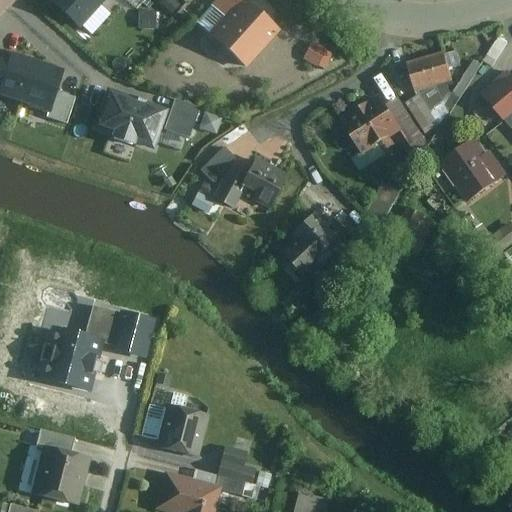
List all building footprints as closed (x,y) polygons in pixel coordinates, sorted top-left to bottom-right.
[(52,0),(50,2),(82,31),(110,0),(52,0)] [(281,31),(249,3),(216,41),(249,69),(281,31)] [(329,51),(313,43),(305,61),(321,68),(329,51)] [(65,71),(6,52),(0,71),(0,98),(52,114),(58,93),(65,71)] [(444,55),(406,67),(415,95),(453,84),(444,55)] [(511,118),(511,79),(507,74),(481,95),(505,125),(511,118)] [(411,104),(427,134),(444,126),(434,107),(447,101),(441,89),(411,104)] [(170,112),(112,92),(99,132),(156,152),(170,112)] [(77,99),(58,93),(52,114),(49,122),(68,127),(77,99)] [(402,137),(379,99),(341,121),(365,159),(402,137)] [(201,110),(176,102),(166,132),(192,140),(201,110)] [(476,142),(440,167),(467,206),(507,178),(490,155),(487,157),(476,142)] [(271,207),(287,175),(255,160),(240,193),(271,207)] [(412,207),(394,244),(423,257),(440,220),(412,207)] [(341,238),(315,213),(275,253),(301,278),(341,238)] [(510,249),(511,247),(511,225),(499,234),(510,249)] [(119,315),(91,308),(83,340),(102,345),(112,347),(119,315)] [(155,324),(119,315),(112,347),(110,354),(145,363),(155,324)] [(83,340),(51,332),(38,385),(90,397),(102,345),(83,340)] [(209,419),(166,407),(155,449),(198,460),(209,419)] [(219,486),(259,497),(267,469),(249,464),(252,453),(229,447),(219,486)] [(92,462),(46,451),(34,501),(80,511),(92,462)] [(217,511),(223,491),(163,476),(153,511),(217,511)]
